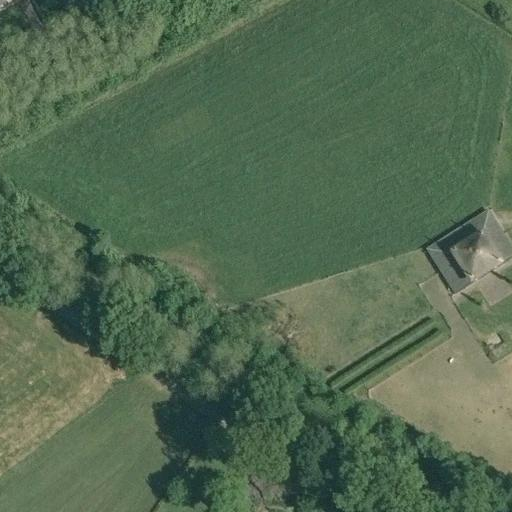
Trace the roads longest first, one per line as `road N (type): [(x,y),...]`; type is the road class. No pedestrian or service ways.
road 1 (residential): [(253,441),(0,263)]
road 2 (tertiary): [(0,68),(131,0)]
road 3 (residential): [(364,511),(253,441)]
